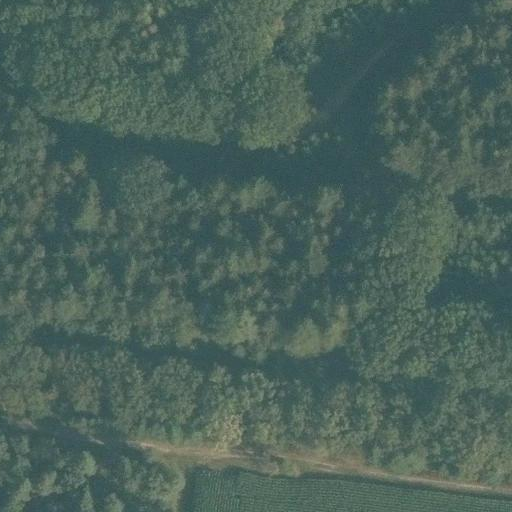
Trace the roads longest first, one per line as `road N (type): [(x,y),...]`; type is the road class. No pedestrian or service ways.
road 1 (track): [(511,485),(0,419)]
road 2 (track): [(0,121),(8,130),(257,163),(446,0)]
road 3 (track): [(257,163),(511,193)]
